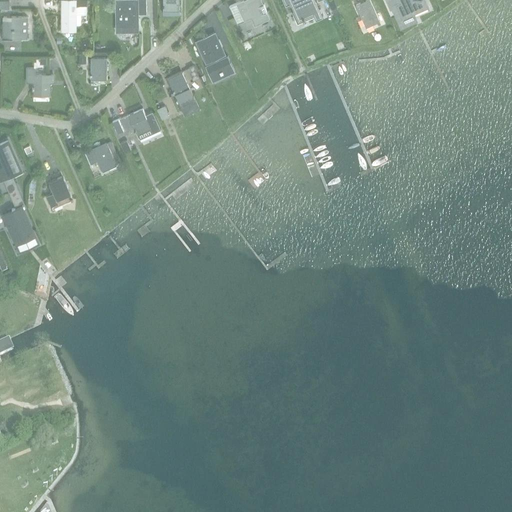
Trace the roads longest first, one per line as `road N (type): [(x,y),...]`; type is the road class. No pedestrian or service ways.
road 1 (residential): [(82,120),(212,0)]
road 2 (residential): [(38,0),(82,120)]
